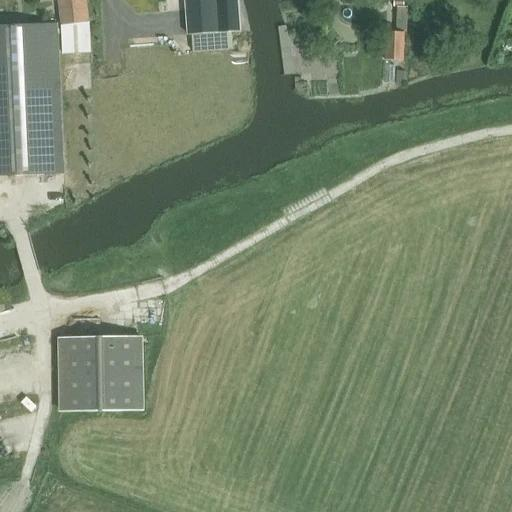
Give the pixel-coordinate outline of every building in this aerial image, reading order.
[(64,54),(91,53),(89,24),(86,0),(58,0),(63,27),(63,30),(56,30),(56,24),(0,25),(0,175),(64,174),(57,37),(63,37),(64,54)] [(185,0),(188,36),(240,32),(237,0),(185,0)] [(403,0),(393,0),(393,8),(396,8),(403,8),(403,0)] [(396,8),(395,33),(405,33),(406,8),(403,8),(396,8)] [(405,60),(405,33),(395,33),(386,33),(386,59),(387,59),(387,70),(404,70),(404,60),(405,60)] [(41,204),(54,204),(55,181),(42,180),(41,204)] [(7,305),(0,307),(0,334),(14,331),(7,305)] [(144,338),(60,339),(60,411),(145,410),(144,338)]
